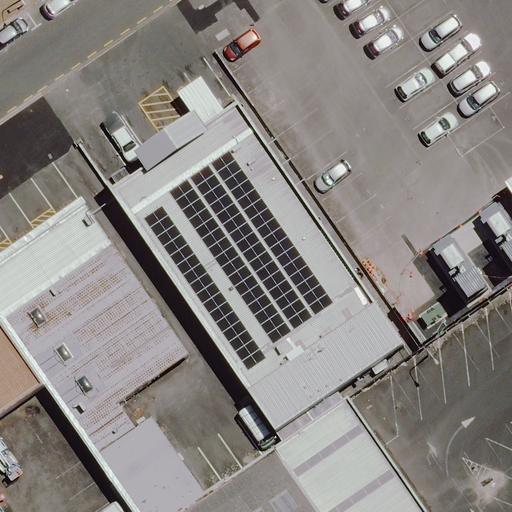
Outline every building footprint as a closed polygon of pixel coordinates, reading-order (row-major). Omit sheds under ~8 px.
[(236,90),(108,175),(277,427),(342,383),(405,341),(236,90)] [(511,168),(476,195),(511,245),(511,168)] [(184,511),(208,496),(153,416),(136,427),(119,403),(193,353),(86,195),(0,253),(0,317),(42,379),(132,511),(184,511)] [(0,407),(42,379),(0,317),(0,407)] [(424,511),(348,400),(208,496),(184,511),(424,511)]
